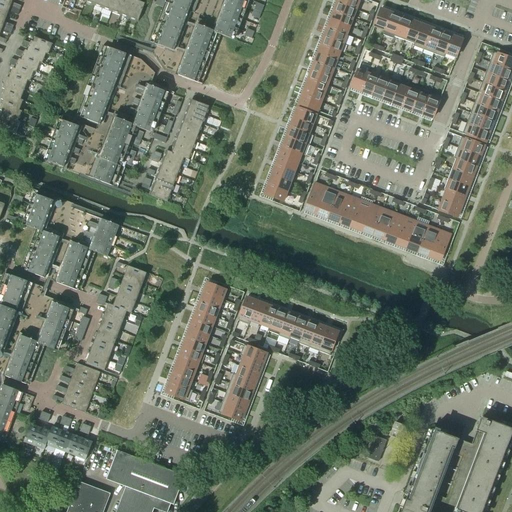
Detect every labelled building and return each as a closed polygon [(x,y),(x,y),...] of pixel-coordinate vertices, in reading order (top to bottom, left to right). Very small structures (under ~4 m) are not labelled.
[(11,3),(12,0),(0,0),(0,3),(19,11),(21,6),(11,3)] [(102,8),(105,0),(95,0),(94,5),(102,8)] [(111,11),(115,0),(105,0),(102,8),(111,11)] [(120,15),(125,0),(115,0),(111,11),(120,15)] [(129,18),(135,0),(125,0),(120,15),(129,18)] [(138,22),(145,4),(135,0),(129,18),(138,22)] [(172,0),(167,14),(161,12),(157,22),(163,24),(155,45),(156,45),(153,55),(154,55),(156,56),(158,51),(162,53),(160,58),(167,61),(164,70),(196,83),(215,33),(232,40),(247,0),(172,0)] [(163,8),(165,0),(157,0),(155,5),(163,8)] [(355,0),(338,0),(337,3),(355,10),(359,1),(355,0)] [(19,11),(0,3),(0,14),(6,17),(8,12),(18,16),(19,11)] [(337,3),(334,12),(352,19),(355,10),(337,3)] [(391,14),(381,10),(374,27),(385,31),(391,14)] [(334,12),(330,20),(349,27),(352,19),(334,12)] [(4,22),(6,17),(0,14),(0,26),(12,31),(14,26),(4,22)] [(391,14),(385,31),(395,34),(401,17),(391,14)] [(404,40),(411,21),(401,17),(395,34),(394,34),(393,36),(404,40)] [(330,20),(327,28),(346,35),(349,27),(330,20)] [(421,25),(411,21),(404,40),(414,44),(414,42),(415,42),(421,25)] [(423,50),(431,29),(421,25),(415,42),(414,42),(414,44),(413,46),(423,50)] [(12,31),(0,26),(0,32),(10,35),(12,31)] [(327,28),(324,37),(342,44),(346,35),(327,28)] [(433,54),(442,33),(431,29),(423,50),(433,54)] [(445,54),(452,37),(442,33),(433,54),(444,58),(446,54),(445,54)] [(324,37),(321,45),(339,52),(342,44),(324,37)] [(452,37),(445,54),(446,54),(456,57),(462,41),(452,37)] [(48,55),(52,44),(35,38),(33,42),(31,41),(30,44),(23,41),(22,45),(22,47),(28,49),(28,48),(46,54),(48,55)] [(321,45),(318,54),(336,61),(339,52),(321,45)] [(112,58),(114,50),(103,46),(100,53),(106,55),(112,58)] [(42,64),(46,54),(28,48),(28,49),(27,51),(25,50),(24,53),(17,50),(16,54),(16,56),(22,58),(22,57),(40,63),(42,64)] [(151,133),(166,93),(159,90),(150,86),(152,79),(148,78),(150,73),(144,71),(138,69),(141,60),(114,50),(112,58),(106,55),(82,119),(98,125),(96,129),(95,131),(77,124),(77,125),(77,127),(65,122),(61,121),(46,161),(58,166),(63,155),(69,157),(65,169),(76,173),(117,188),(121,177),(115,175),(133,127),(151,133)] [(511,71),(511,59),(493,52),(489,63),(511,71)] [(318,54),(315,62),(333,69),(336,61),(318,54)] [(36,73),(40,63),(22,57),(22,58),(21,60),(19,59),(18,62),(11,59),(10,63),(10,65),(16,67),(16,66),(33,72),(36,73)] [(315,62),(311,71),(330,77),(333,69),(315,62)] [(508,82),(511,71),(489,63),(485,73),(508,82)] [(30,82),(33,72),(16,66),(16,67),(15,69),(13,68),(10,75),(27,81),(30,82)] [(311,71),(308,79),(326,86),(330,77),(311,71)] [(362,91),(368,74),(357,71),(351,87),(362,91)] [(504,92),(508,82),(485,73),(482,83),(504,92)] [(378,78),(368,74),(362,91),(372,95),(378,78)] [(378,78),(372,95),(382,99),(388,82),(389,82),(390,78),(380,74),(378,78)] [(24,91),(27,81),(10,75),(9,78),(6,77),(4,83),(24,91)] [(308,79),(305,87),(323,94),(326,86),(308,79)] [(388,82),(382,99),(392,103),(398,86),(389,82),(388,82)] [(20,100),(24,91),(4,83),(2,89),(4,90),(3,93),(20,100)] [(181,93),(176,91),(177,89),(170,86),(169,88),(164,86),(165,84),(161,83),(159,90),(166,93),(183,99),(186,92),(182,91),(181,93)] [(500,102),(504,92),(482,83),(478,93),(500,102)] [(408,90),(402,107),(412,111),(418,94),(419,94),(421,89),(410,85),(408,90)] [(398,86),(392,103),(402,107),(408,90),(398,86)] [(305,87),(302,96),(320,103),(323,94),(305,87)] [(19,111),(23,101),(20,100),(3,93),(1,100),(3,101),(2,104),(19,111)] [(429,97),(422,114),(433,118),(441,97),(430,93),(428,97),(429,97)] [(497,112),(500,102),(478,93),(474,103),(497,112)] [(418,94),(412,111),(422,114),(429,97),(428,97),(419,94),(418,94)] [(302,96),(298,105),(317,112),(320,103),(302,96)] [(58,113),(66,116),(71,102),(64,99),(58,113)] [(206,116),(209,107),(191,100),(188,109),(206,116)] [(177,116),(180,106),(181,103),(177,101),(172,114),(177,116)] [(493,122),(497,112),(474,103),(470,113),(493,122)] [(18,121),(21,112),(19,111),(2,104),(0,108),(0,110),(2,111),(0,115),(18,121)] [(297,108),(293,118),(312,125),(315,115),(297,108)] [(202,125),(206,116),(188,109),(184,118),(202,125)] [(489,132),(493,122),(470,113),(466,124),(489,132)] [(0,127),(16,133),(20,122),(18,121),(0,115),(0,122),(0,127)] [(199,134),(202,125),(184,118),(181,127),(199,134)] [(293,118),(290,128),(308,135),(312,125),(293,118)] [(168,135),(172,125),(173,123),(169,121),(164,133),(168,135)] [(485,143),(489,132),(466,124),(462,134),(485,143)] [(196,143),(199,134),(181,127),(178,136),(196,143)] [(290,128),(286,137),(304,144),(308,135),(290,128)] [(138,147),(143,133),(138,131),(133,145),(138,147)] [(167,139),(154,134),(152,139),(165,144),(167,139)] [(192,151),(196,143),(178,136),(174,145),(192,151)] [(286,137),(282,147),(301,154),(304,144),(286,137)] [(480,157),(484,146),(461,138),(457,148),(480,157)] [(189,161),(192,151),(174,145),(171,153),(184,158),(184,159),(189,161)] [(282,147),(279,156),(297,163),(301,154),(282,147)] [(453,159),(455,160),(455,159),(476,167),(480,157),(457,148),(453,159)] [(130,167),(136,153),(131,151),(126,165),(130,167)] [(181,167),(184,159),(184,158),(171,153),(166,151),(163,160),(181,167)] [(279,156),(275,166),(294,173),(297,163),(279,156)] [(455,159),(455,160),(452,169),(472,177),(476,167),(455,159)] [(178,176),(181,167),(163,160),(160,169),(178,176)] [(275,166),(272,175),(290,182),(294,173),(275,166)] [(174,185),(178,176),(160,169),(156,178),(174,185)] [(472,177),(452,169),(448,179),(468,187),(472,177)] [(272,175),(268,185),(286,192),(290,182),(272,175)] [(171,194),(174,185),(156,178),(153,187),(171,194)] [(444,190),(446,191),(446,190),(465,197),(468,187),(448,179),(444,190)] [(316,215),(326,188),(314,184),(305,210),(316,215)] [(268,185),(264,195),(282,202),(286,192),(268,185)] [(168,203),(171,194),(153,187),(150,196),(168,203)] [(326,188),(316,215),(327,219),(337,193),(326,188)] [(461,207),(465,197),(446,190),(446,191),(442,200),(461,207)] [(337,193),(327,219),(339,223),(349,197),(337,193)] [(20,205),(23,198),(15,195),(13,202),(20,205)] [(107,257),(118,226),(36,195),(24,226),(41,232),(27,272),(74,290),(89,250),(107,257)] [(349,197),(339,223),(350,227),(360,201),(349,197)] [(461,207),(442,200),(438,211),(457,218),(461,207)] [(360,201),(350,227),(361,232),(371,205),(360,201)] [(371,205),(361,232),(372,236),(382,210),(371,205)] [(382,210),(372,236),(384,240),(393,214),(382,210)] [(393,214),(384,240),(395,244),(405,218),(393,214)] [(405,218),(395,244),(406,249),(416,222),(405,218)] [(416,222),(406,249),(417,253),(427,227),(416,222)] [(427,227),(417,253),(428,257),(438,231),(427,227)] [(438,231),(428,257),(440,261),(450,235),(438,231)] [(142,284),(146,273),(128,267),(124,277),(142,284)] [(71,310),(64,307),(50,302),(51,299),(44,296),(44,298),(40,297),(43,288),(9,275),(0,300),(0,363),(3,365),(0,372),(0,374),(24,384),(39,344),(56,350),(71,310)] [(138,294),(142,284),(124,277),(120,287),(138,294)] [(218,287),(207,283),(203,293),(222,300),(225,290),(218,287)] [(134,303),(138,294),(120,287),(117,297),(134,303)] [(200,301),(200,302),(218,309),(222,300),(203,293),(200,301)] [(130,314),(134,303),(117,297),(113,306),(113,307),(126,312),(130,314)] [(246,298),(237,321),(249,325),(250,320),(257,302),(246,298)] [(200,302),(196,311),(215,318),(218,309),(200,302)] [(257,302),(250,320),(260,324),(267,306),(257,302)] [(123,321),(126,312),(113,307),(113,306),(108,304),(105,314),(123,321)] [(267,306),(260,324),(270,328),(277,310),(267,306)] [(277,310),(270,328),(280,332),(287,314),(277,310)] [(196,311),(193,320),(211,327),(215,318),(196,311)] [(119,331),(123,321),(105,314),(101,324),(119,331)] [(280,332),(276,342),(287,346),(290,338),(289,338),(297,317),(287,314),(280,332)] [(86,328),(89,320),(82,317),(79,325),(86,328)] [(297,317),(289,338),(290,338),(299,342),(307,321),(297,317)] [(190,328),(190,329),(208,336),(211,327),(193,320),(190,328)] [(299,342),(298,344),(309,348),(317,325),(307,321),(299,342)] [(115,341),(119,331),(101,324),(97,334),(115,341)] [(317,325),(309,348),(319,352),(327,329),(317,325)] [(81,342),(85,331),(78,328),(74,340),(81,342)] [(208,336),(190,329),(186,338),(205,345),(208,336)] [(327,329),(319,352),(329,356),(338,333),(327,329)] [(111,351),(115,341),(97,334),(93,344),(111,351)] [(186,340),(183,347),(201,354),(205,345),(186,338),(186,340)] [(107,361),(111,351),(93,344),(89,355),(107,361)] [(244,345),(240,356),(242,357),(242,356),(263,364),(266,354),(244,345)] [(181,351),(179,356),(198,363),(201,354),(183,347),(181,351)] [(103,371),(107,361),(89,355),(86,365),(103,371)] [(198,363),(179,356),(177,362),(176,365),(194,372),(198,363)] [(242,357),(238,366),(259,373),(263,364),(242,356),(242,357)] [(120,373),(124,360),(118,357),(115,364),(117,364),(114,371),(120,373)] [(96,383),(99,372),(77,364),(73,374),(96,383)] [(173,373),(173,374),(191,381),(194,372),(176,365),(173,373)] [(235,375),(255,383),(259,373),(238,366),(235,375)] [(92,393),(96,383),(73,374),(69,384),(92,393)] [(173,374),(169,383),(188,390),(191,381),(173,374)] [(233,374),(229,384),(252,392),(255,383),(235,375),(233,374)] [(169,385),(165,393),(184,400),(188,390),(169,383),(169,385)] [(88,403),(92,393),(69,384),(66,394),(88,403)] [(229,384),(225,393),(248,402),(252,392),(229,384)] [(0,441),(1,442),(21,392),(3,385),(0,392),(0,441)] [(225,393),(222,403),(245,412),(248,402),(225,393)] [(84,413),(88,403),(66,394),(62,404),(84,413)] [(222,403),(218,413),(241,422),(245,412),(222,403)] [(418,406),(417,406),(404,413),(407,418),(416,422),(417,421),(416,421),(420,412),(417,407),(418,406)] [(511,429),(481,417),(471,444),(471,445),(476,447),(477,445),(479,446),(454,511),(422,500),(446,435),(432,430),(400,511),(482,511),(492,487),(495,488),(497,482),(494,481),(511,433),(511,429)] [(402,440),(407,428),(394,423),(390,436),(402,440)] [(34,446),(40,428),(30,424),(23,442),(34,446)] [(55,449),(62,431),(52,427),(50,432),(45,445),(46,445),(55,449)] [(45,445),(50,432),(40,428),(34,446),(44,450),(46,445),(45,445)] [(65,452),(72,435),(62,431),(55,449),(65,452)] [(75,456),(82,439),(72,435),(65,452),(75,456)] [(378,462),(385,442),(374,438),(366,458),(378,462)] [(85,460),(92,442),(82,439),(75,456),(85,460)] [(173,505),(184,476),(117,451),(106,480),(125,487),(115,511),(152,511),(154,509),(162,511),(167,511),(170,504),(173,505)] [(66,511),(103,511),(110,494),(78,482),(66,511)]
